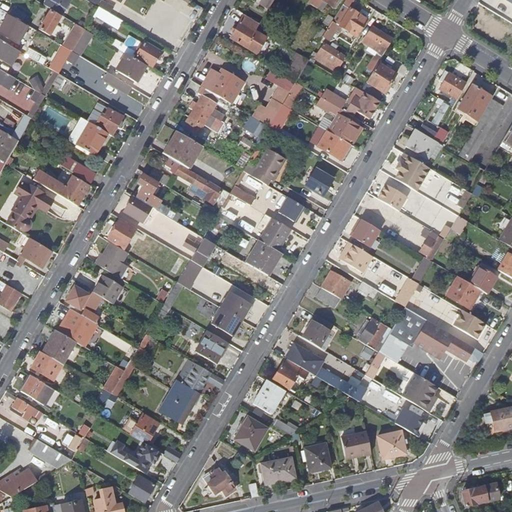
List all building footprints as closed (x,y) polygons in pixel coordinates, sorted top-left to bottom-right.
[(69,0),(44,0),(42,4),(60,15),(69,0)] [(250,0),(267,11),(272,0),(250,0)] [(350,0),(343,0),(321,37),(328,41),(334,31),(338,33),(340,29),(353,37),(367,14),(360,10),(357,15),(347,9),(352,1),(350,0)] [(100,2),(97,7),(100,9),(102,10),(105,5),(100,2)] [(7,14),(20,22),(24,15),(11,7),(7,14)] [(102,10),(100,9),(96,16),(101,18),(105,12),(102,10)] [(49,12),(38,29),(48,35),(59,17),(49,12)] [(110,15),(105,12),(101,18),(106,21),(110,15)] [(20,22),(7,14),(0,25),(0,33),(13,41),(23,24),(20,22)] [(252,21),(242,15),(229,37),(246,47),(255,31),(249,27),(252,21)] [(381,55),(391,38),(371,27),(362,43),(381,55)] [(133,56),(141,41),(129,34),(124,43),(116,39),(113,44),(133,56)] [(11,47),(0,41),(0,59),(3,61),(11,47)] [(159,51),(143,42),(134,56),(150,66),(159,51)] [(336,72),(344,58),(333,52),(336,47),(330,43),(327,48),(324,46),(316,60),(336,72)] [(20,53),(33,60),(37,54),(24,47),(20,53)] [(76,55),(71,52),(65,61),(71,64),(76,55)] [(144,65),(124,53),(114,70),(134,82),(144,65)] [(321,67),(308,60),(304,67),(316,75),(321,67)] [(377,63),(365,83),(383,93),(395,74),(377,63)] [(458,95),(468,79),(447,66),(440,77),(445,79),(441,85),(458,95)] [(329,72),(321,67),(316,75),(324,80),(329,72)] [(242,80),(224,69),(220,75),(210,68),(200,86),(217,97),(229,103),(242,80)] [(14,79),(0,70),(0,86),(8,91),(14,79)] [(51,84),(57,74),(53,72),(47,82),(48,82),(51,84)] [(138,92),(120,81),(115,90),(133,100),(138,92)] [(41,95),(44,97),(51,84),(48,82),(41,95)] [(295,82),(286,96),(294,101),(303,86),(295,82)] [(491,99),(492,98),(472,85),(457,109),(477,121),(491,99)] [(217,97),(200,86),(196,92),(199,95),(185,120),(199,128),(207,115),(218,121),(221,115),(210,109),(217,97)] [(377,101),(363,92),(353,109),(368,118),(377,101)] [(321,97),(330,102),(340,109),(345,101),(334,94),(332,98),(324,93),(321,97)] [(282,104),(289,108),(294,101),(286,96),(282,104)] [(268,125),(280,104),(272,99),(259,120),(268,125)] [(491,99),(477,121),(457,154),(469,161),(503,106),(491,99)] [(358,126),(346,119),(349,114),(340,109),(330,102),(326,109),(336,115),(332,122),(323,117),(318,126),(327,131),(349,144),(351,145),(360,129),(357,127),(358,126)] [(439,125),(448,105),(441,102),(432,122),(439,125)] [(268,127),(276,131),(289,108),(282,104),(268,127)] [(111,134),(121,117),(107,109),(103,116),(100,114),(94,124),(111,134)] [(262,137),(268,127),(249,115),(242,127),(262,137)] [(26,127),(31,119),(27,117),(23,125),(26,127)] [(511,120),(500,140),(511,147),(511,120)] [(75,145),(94,156),(107,134),(88,123),(75,145)] [(418,131),(432,139),(437,131),(423,123),(418,131)] [(432,139),(437,141),(440,143),(448,131),(440,126),(437,131),(432,139)] [(437,141),(432,139),(418,131),(415,128),(405,145),(427,158),(437,141)] [(0,161),(4,164),(18,141),(0,130),(0,144),(0,145),(0,161)] [(349,144),(327,131),(318,147),(340,160),(349,144)] [(163,153),(169,157),(181,164),(189,169),(202,147),(176,132),(163,153)] [(251,176),(267,185),(269,180),(272,182),(277,171),(275,170),(282,158),(267,149),(251,176)] [(395,178),(416,191),(430,168),(408,156),(404,163),(399,161),(395,168),(400,171),(395,178)] [(60,166),(89,183),(94,174),(65,157),(60,166)] [(181,164),(169,157),(166,163),(170,165),(169,168),(215,196),(211,203),(220,208),(229,192),(218,185),(202,176),(201,178),(179,166),(181,164)] [(161,180),(164,174),(152,167),(149,173),(161,180)] [(314,169),(304,186),(322,196),(332,179),(314,169)] [(136,196),(146,202),(156,184),(142,175),(137,183),(142,186),(136,196)] [(39,184),(76,205),(77,203),(78,203),(88,186),(71,176),(63,189),(43,177),(39,184)] [(10,227),(18,232),(20,229),(21,230),(24,231),(26,230),(28,230),(30,227),(30,224),(30,222),(28,220),(25,219),(33,205),(44,211),(51,200),(43,196),(44,193),(28,184),(27,185),(27,186),(20,182),(14,193),(23,198),(14,213),(12,211),(6,223),(10,226),(10,227)] [(471,193),(476,196),(482,187),(477,184),(472,191),(471,193)] [(377,198),(398,211),(407,196),(389,186),(386,191),(382,189),(377,198)] [(456,204),(462,208),(471,193),(465,189),(456,204)] [(239,198),(250,205),(254,198),(243,191),(239,198)] [(149,205),(132,195),(122,212),(139,222),(149,205)] [(301,206),(287,197),(278,212),(293,221),(301,206)] [(228,216),(238,222),(247,207),(239,202),(234,210),(233,209),(228,216)] [(174,218),(177,212),(161,204),(158,210),(174,218)] [(164,213),(157,210),(154,216),(160,220),(164,213)] [(511,216),(511,217),(498,240),(511,247),(511,216)] [(258,239),(258,240),(277,250),(290,228),(271,217),(258,239)] [(378,230),(361,219),(351,236),(368,246),(378,230)] [(118,220),(107,238),(122,247),(133,229),(118,220)] [(439,235),(445,238),(451,228),(445,225),(439,235)] [(426,255),(428,252),(433,244),(438,235),(426,228),(414,248),(426,255)] [(47,249),(28,238),(19,255),(37,266),(47,249)] [(191,260),(201,266),(214,244),(204,238),(191,260)] [(245,262),(266,274),(280,252),(277,250),(258,240),(245,262)] [(97,264),(99,265),(115,275),(128,253),(110,243),(97,264)] [(371,256),(349,243),(340,259),(361,272),(371,256)] [(437,246),(433,244),(428,252),(432,255),(437,246)] [(245,262),(225,250),(222,256),(232,262),(233,260),(238,263),(235,269),(264,286),(270,277),(266,274),(245,262)] [(496,269),(511,278),(511,256),(506,253),(496,269)] [(466,256),(458,270),(465,274),(473,260),(466,256)] [(418,283),(431,261),(426,258),(413,280),(418,283)] [(176,281),(182,285),(188,288),(201,266),(191,260),(189,259),(176,281)] [(471,284),(479,289),(483,291),(487,294),(497,277),(480,267),(471,284)] [(217,284),(220,278),(206,271),(203,276),(217,284)] [(321,287),(340,298),(350,282),(330,271),(321,287)] [(99,296),(111,302),(120,286),(102,275),(98,283),(96,282),(91,291),(99,296)] [(471,284),(458,276),(447,294),(468,307),(479,289),(471,284)] [(411,294),(418,283),(413,280),(411,279),(405,290),(411,294)] [(176,281),(163,303),(169,307),(182,285),(176,281)] [(376,289),(362,281),(358,288),(371,296),(376,289)] [(0,305),(9,311),(20,293),(12,289),(6,285),(0,294),(0,305)] [(71,309),(72,310),(74,307),(78,309),(80,307),(84,309),(80,315),(96,324),(97,325),(99,322),(97,320),(98,318),(90,313),(99,296),(91,291),(90,290),(87,294),(73,286),(64,300),(70,304),(68,308),(71,309)] [(340,298),(321,287),(315,295),(335,307),(340,298)] [(483,291),(479,289),(468,307),(473,309),(483,291)] [(157,297),(162,300),(166,294),(161,291),(157,297)] [(220,307),(241,319),(249,304),(229,292),(220,307)] [(391,328),(416,343),(429,321),(412,311),(406,307),(404,306),(391,328)] [(241,319),(220,307),(207,329),(227,341),(241,319)] [(458,307),(449,322),(476,338),(485,323),(458,307)] [(71,309),(58,331),(73,340),(83,346),(96,324),(80,315),(72,310),(71,309)] [(302,336),(319,347),(332,324),(315,314),(302,336)] [(357,339),(373,348),(379,337),(373,333),(378,325),(370,320),(363,329),(357,339)] [(416,343),(439,357),(445,347),(453,352),(455,350),(468,358),(475,348),(429,321),(416,343)] [(416,343),(391,328),(377,351),(395,361),(405,344),(407,345),(415,344),(416,343)] [(41,351),(43,352),(60,362),(73,340),(58,331),(54,329),(41,351)] [(227,341),(207,329),(195,349),(216,361),(228,342),(227,341)] [(293,343),(290,348),(296,352),(299,346),(293,343)] [(439,357),(416,343),(415,344),(439,358),(439,357)] [(290,348),(285,358),(300,367),(350,396),(355,387),(320,367),(324,361),(299,346),(296,352),(290,348)] [(479,360),(483,353),(475,348),(468,358),(473,361),(479,360)] [(60,362),(43,352),(33,369),(54,381),(64,365),(60,362)] [(213,371),(190,357),(187,362),(194,367),(185,383),(201,392),(209,378),(213,371)] [(300,367),(285,358),(272,379),(288,388),(300,367)] [(377,368),(370,364),(364,373),(371,378),(377,368)] [(103,387),(110,392),(124,370),(116,365),(103,387)] [(220,385),(225,378),(213,371),(209,378),(220,385)] [(433,394),(437,386),(418,375),(415,373),(402,396),(424,409),(433,394)] [(43,383),(29,375),(20,390),(35,398),(43,383)] [(172,386),(191,398),(196,401),(201,392),(185,383),(184,383),(176,379),(172,386)] [(285,390),(267,380),(253,403),(271,414),(285,390)] [(367,388),(360,383),(352,396),(360,401),(367,388)] [(191,398),(172,386),(159,408),(178,419),(191,398)] [(433,394),(424,409),(428,412),(437,397),(433,394)] [(40,411),(16,397),(9,410),(21,417),(25,411),(36,418),(40,411)] [(196,401),(191,398),(178,419),(183,422),(196,401)] [(404,408),(395,423),(419,436),(427,421),(404,408)] [(511,408),(489,414),(493,432),(511,427),(511,408)] [(148,438),(157,422),(141,412),(132,429),(148,438)] [(265,429),(247,418),(234,439),(253,450),(265,429)] [(273,425),(290,435),(291,434),(297,431),(276,419),(273,425)] [(370,453),(365,431),(339,436),(343,455),(355,453),(355,456),(370,453)] [(376,436),(381,458),(404,452),(399,431),(376,436)] [(84,437),(77,448),(82,450),(89,439),(84,437)] [(117,440),(110,452),(140,469),(143,465),(146,467),(149,461),(154,464),(161,452),(143,442),(134,457),(121,450),(124,444),(117,440)] [(71,459),(71,458),(42,441),(36,452),(60,466),(71,459)] [(304,448),(304,449),(307,460),(309,470),(330,466),(326,443),(304,448)] [(176,461),(181,453),(167,444),(162,453),(176,461)] [(208,457),(203,465),(208,467),(212,464),(208,457)] [(265,484),(294,477),(289,457),(260,464),(265,484)] [(234,489),(218,467),(209,474),(213,480),(207,484),(214,494),(220,490),(225,496),(234,489)] [(0,489),(12,497),(40,478),(31,468),(0,487),(0,489)] [(144,500),(154,483),(137,473),(127,490),(144,500)] [(203,478),(207,484),(213,480),(209,474),(203,478)] [(459,491),(463,506),(497,499),(493,484),(459,491)] [(115,504),(111,487),(99,489),(101,498),(94,499),(96,511),(122,511),(121,503),(115,504)] [(83,511),(82,501),(62,506),(62,511),(83,511)] [(385,511),(381,501),(361,511),(385,511)]
